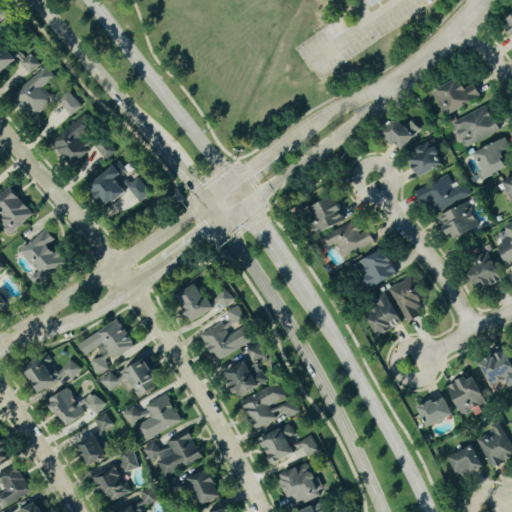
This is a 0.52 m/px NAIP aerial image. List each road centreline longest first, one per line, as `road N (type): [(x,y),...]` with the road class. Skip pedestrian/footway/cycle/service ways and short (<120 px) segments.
road 1 (tertiary): [(19,334),(59,326),(131,288),(329,144),(402,79)]
road 2 (tertiary): [(402,79),(305,126),(19,334)]
road 3 (residential): [(0,137),(131,288),(212,413),(261,511)]
road 4 (secondary): [(206,203),(289,323),(381,511)]
road 5 (secondary): [(427,511),(294,270)]
road 6 (secondary): [(249,202),(89,0)]
road 7 (secondary): [(39,0),(154,139)]
road 8 (residential): [(469,329),(429,253),(374,188)]
road 9 (residential): [(0,391),(78,511)]
